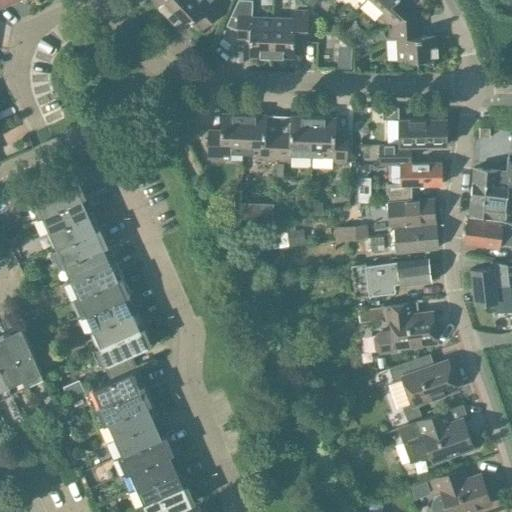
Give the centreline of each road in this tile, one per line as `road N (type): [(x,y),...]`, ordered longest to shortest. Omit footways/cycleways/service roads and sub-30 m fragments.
road 1 (residential): [(471,84),(180,76),(152,62),(106,0)]
road 2 (residential): [(511,469),(447,270),(471,84)]
road 3 (residential): [(238,511),(186,378),(189,323),(113,162)]
road 4 (residential): [(33,124),(18,73),(27,38),(92,0)]
